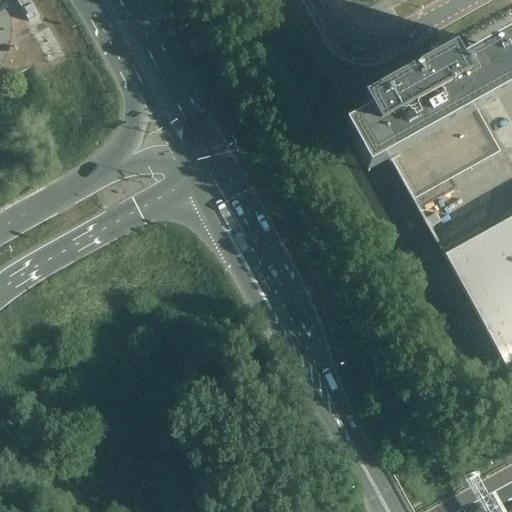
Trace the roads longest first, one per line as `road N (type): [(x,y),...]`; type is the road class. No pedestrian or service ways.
road 1 (primary): [(386,511),(204,165)]
road 2 (motorway): [(0,283),(204,165)]
road 3 (primary): [(204,165),(195,122),(127,0)]
road 4 (tertiary): [(317,0),(349,40),(374,44),(467,0)]
road 5 (motorway): [(110,174),(0,237)]
